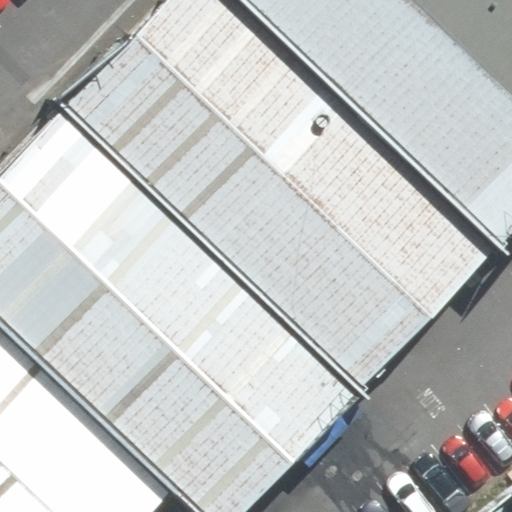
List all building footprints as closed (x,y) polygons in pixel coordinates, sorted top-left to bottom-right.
[(494,248),(222,0),(148,0),(48,110),(351,386),(361,396),(494,248)] [(511,228),(511,0),(222,0),(494,248),(511,228)] [(234,511),(351,386),(48,110),(0,161),(0,343),(161,490),(184,511),(234,511)] [(140,511),(161,490),(0,343),(0,511),(140,511)] [(511,511),(511,489),(500,499),(510,511),(511,511)] [(510,511),(500,499),(483,511),(510,511)]
